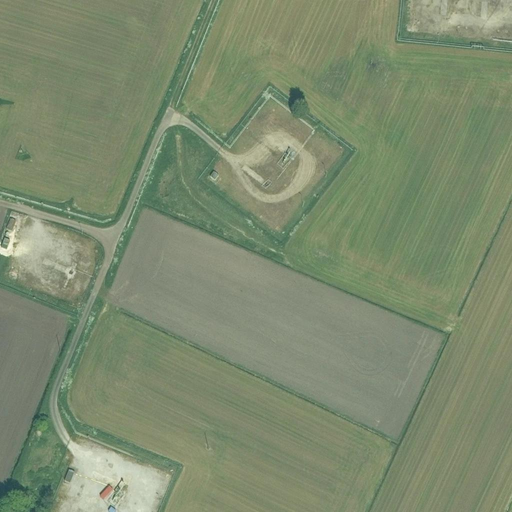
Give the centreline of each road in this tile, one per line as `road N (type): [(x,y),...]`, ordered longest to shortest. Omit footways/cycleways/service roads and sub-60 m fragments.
road 1 (track): [(72,446),(58,433),(53,396),(167,115),(223,154)]
road 2 (track): [(167,115),(213,0)]
road 3 (track): [(0,202),(116,237)]
